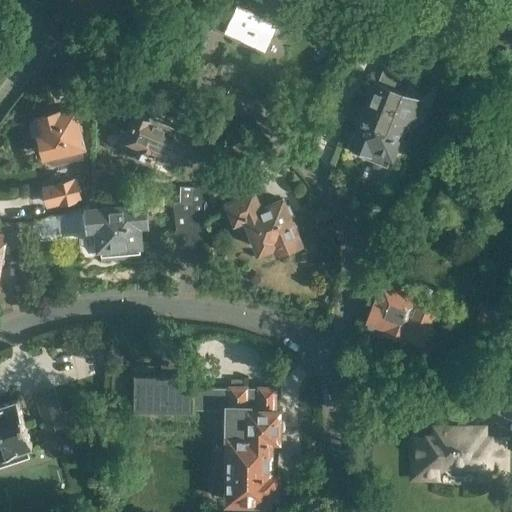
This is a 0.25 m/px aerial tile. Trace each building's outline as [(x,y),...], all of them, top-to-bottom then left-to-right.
[(221,0),(210,26),(258,49),(259,45),(266,48),(279,21),(246,5),(248,1),(245,0),(221,0)] [(354,142),(351,150),(388,165),(393,154),(407,122),(412,124),(423,97),(419,96),(425,79),(401,70),(400,74),(383,67),(352,141),(354,142)] [(84,158),(81,147),(84,146),(75,109),(60,113),(59,111),(40,116),(40,118),(35,119),(31,124),(34,135),(39,138),(41,137),(47,162),(54,166),(84,158)] [(122,139),(120,145),(122,149),(130,153),(152,162),(169,121),(152,114),(151,116),(138,111),(126,139),(122,139)] [(169,121),(152,162),(154,163),(157,157),(174,165),(178,156),(187,160),(190,151),(193,152),(200,135),(169,121)] [(91,168),(91,200),(107,200),(107,168),(91,168)] [(208,185),(206,202),(209,213),(229,203),(241,232),(251,228),(260,251),(276,244),(279,250),(303,240),(284,197),(267,204),(260,187),(255,189),(231,199),(227,191),(237,186),(230,174),(208,185)] [(55,188),(58,203),(85,196),(81,182),(55,188)] [(206,202),(208,185),(205,187),(187,186),(186,201),(173,199),(176,223),(209,225),(209,213),(206,202)] [(89,203),(91,227),(98,226),(100,246),(101,246),(103,259),(141,255),(141,243),(142,243),(141,223),(148,222),(145,199),(89,203)] [(408,333),(426,340),(440,306),(385,285),(379,299),(378,299),(370,319),(372,320),(370,326),(372,330),(383,334),(386,333),(387,329),(406,337),(408,333)] [(477,320),(504,331),(509,318),(483,307),(477,320)] [(227,405),(227,411),(224,413),(223,416),(222,421),(222,425),(224,429),(226,431),(226,438),(229,439),(228,502),(251,502),(251,505),(254,508),(267,508),(270,505),(270,502),(272,502),(272,495),(280,495),(280,471),(275,471),(275,452),(273,452),(274,439),(281,439),(282,408),(277,408),(277,386),(260,386),(260,389),(248,389),(248,386),(231,386),(231,387),(195,387),(195,376),(196,375),(195,374),(194,374),(170,374),(166,373),(165,373),(162,374),(136,373),(135,374),(136,375),(135,409),(136,410),(136,409),(160,410),(166,411),(168,411),(170,410),(193,410),(194,411),(195,409),(195,408),(195,405),(227,405)] [(54,391),(36,397),(47,429),(49,434),(60,434),(72,435),(72,437),(72,444),(90,444),(90,437),(90,435),(96,435),(96,412),(61,411),(54,391)] [(0,466),(32,456),(30,448),(34,447),(18,398),(0,404),(0,466)] [(417,438),(416,476),(440,476),(440,472),(447,470),(452,471),(461,472),(471,471),(475,470),(483,472),(483,477),(506,477),(507,439),(505,439),(485,439),(485,428),(471,427),(453,427),(439,427),(439,438),(417,438)]
